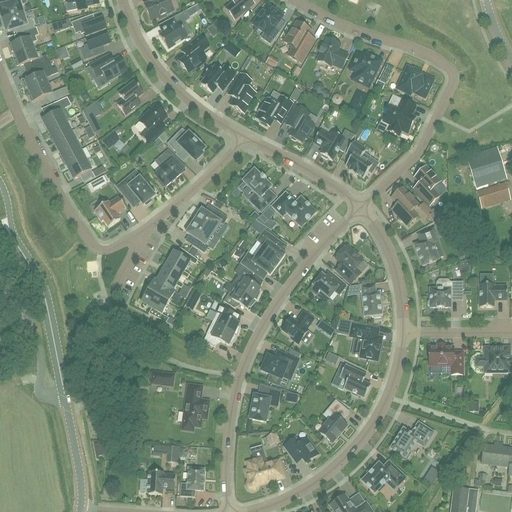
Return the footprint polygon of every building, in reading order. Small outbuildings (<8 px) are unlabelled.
[(9,0),(11,4),(7,5),(7,6),(0,7),(0,16),(1,21),(25,13),(23,6),(27,4),(25,0),(9,0)] [(67,0),(68,4),(76,3),(78,11),(87,9),(86,7),(98,5),(97,0),(67,0)] [(144,6),(146,9),(151,21),(159,18),(159,20),(166,17),(165,16),(173,12),(168,0),(147,0),(149,4),(144,6)] [(253,5),(249,0),(229,0),(233,3),(225,9),(234,20),(253,5)] [(201,10),(198,5),(187,11),(191,16),(201,10)] [(261,14),(257,19),(253,25),(264,34),(261,38),(270,45),(279,33),(274,29),(282,17),(267,6),(266,7),(264,6),(259,13),(261,14)] [(169,21),(159,26),(164,34),(159,37),(168,50),(187,38),(186,36),(180,27),(185,23),(190,20),(189,18),(185,12),(169,21)] [(35,29),(32,19),(27,21),(25,13),(1,21),(4,29),(5,30),(6,32),(15,30),(18,29),(20,35),(24,34),(24,33),(35,29)] [(105,32),(105,33),(107,32),(102,20),(85,26),(82,20),(71,24),(75,35),(80,33),(81,35),(84,34),(86,39),(105,32)] [(314,41),(307,37),(310,32),(296,24),(294,28),(293,28),(284,43),(293,48),(288,57),(300,64),(314,41)] [(220,36),(216,28),(208,31),(212,39),(220,36)] [(15,57),(33,50),(31,44),(37,42),(36,38),(39,36),(36,29),(35,29),(24,33),(24,34),(26,40),(11,46),(11,47),(9,47),(11,53),(13,52),(15,57)] [(93,51),(103,47),(110,44),(105,33),(105,32),(86,39),(85,40),(87,46),(84,47),(85,49),(80,50),(84,62),(95,57),(93,51)] [(182,52),(186,57),(179,62),(180,64),(180,66),(183,69),(185,69),(188,74),(196,68),(197,69),(205,63),(204,62),(206,61),(200,54),(208,47),(200,37),(182,52)] [(347,57),(337,52),(340,46),(338,45),(339,44),(333,41),(332,43),(327,40),(324,48),(322,47),(319,54),(321,55),(317,62),(330,68),(331,65),(342,70),(347,57)] [(228,53),(234,46),(230,43),(224,50),(228,53)] [(37,69),(50,63),(47,56),(42,58),(40,54),(35,54),(33,50),(15,57),(17,61),(15,62),(17,67),(19,67),(34,62),(37,69)] [(368,87),(380,63),(380,62),(375,60),(376,58),(368,55),(368,56),(365,55),(364,59),(358,56),(351,70),(357,73),(353,80),(368,87)] [(103,74),(108,82),(126,72),(119,59),(113,63),(109,56),(85,70),(92,81),(103,74)] [(271,60),(268,64),(276,70),(280,66),(271,60)] [(53,71),(50,63),(37,69),(40,76),(25,82),(25,83),(23,83),(26,89),(27,88),(29,92),(47,85),(45,79),(51,77),(49,72),(53,71)] [(76,71),(86,67),(84,63),(74,67),(76,71)] [(386,86),(394,70),(387,66),(379,82),(386,86)] [(222,93),(229,84),(235,76),(225,67),(221,72),(215,68),(213,70),(210,68),(202,79),(205,80),(201,85),(212,94),(217,88),(222,93)] [(419,77),(420,73),(414,70),(413,71),(407,68),(397,89),(410,95),(411,92),(424,99),(433,81),(424,77),(423,79),(419,77)] [(228,96),(234,100),(230,106),(244,114),(255,95),(246,90),(251,82),(240,76),(228,96)] [(140,105),(136,99),(143,94),(134,83),(118,95),(123,101),(117,106),(125,117),(140,105)] [(47,85),(29,92),(31,97),(29,97),(32,103),(33,102),(34,103),(52,95),(47,85)] [(66,88),(53,94),(57,101),(69,95),(66,88)] [(329,94),(323,90),(320,95),(326,99),(329,94)] [(349,112),(358,117),(367,99),(358,94),(349,112)] [(385,122),(384,123),(390,126),(387,131),(388,132),(398,137),(401,131),(404,133),(407,134),(409,130),(415,119),(411,117),(415,108),(411,106),(402,102),(403,100),(392,96),(387,107),(391,109),(387,117),(385,122)] [(280,125),(284,119),(292,105),(281,98),(276,105),(268,100),(263,108),(262,107),(258,113),(260,114),(256,120),(261,123),(260,125),(266,129),(267,127),(269,128),(273,121),(280,125)] [(47,131),(65,122),(60,113),(71,107),(67,99),(54,105),(58,113),(42,121),(47,131)] [(164,129),(160,125),(166,119),(165,118),(165,115),(161,111),(159,111),(155,107),(139,123),(146,130),(140,136),(149,145),(164,129)] [(296,108),(290,118),(286,126),(293,130),(289,137),(291,138),(291,140),(294,142),(297,142),(302,145),(305,139),(306,140),(314,126),(306,122),(309,115),(296,108)] [(72,109),(65,112),(67,118),(74,116),(72,109)] [(80,114),(73,118),(75,122),(78,121),(81,126),(86,124),(80,114)] [(70,132),(65,122),(47,131),(53,141),(70,132)] [(58,151),(75,142),(70,132),(53,141),(58,151)] [(332,162),(344,141),(332,134),(330,137),(320,132),(313,144),(323,150),(320,155),(322,156),(321,157),(327,161),(328,159),(332,162)] [(347,132),(344,138),(353,142),(356,136),(347,132)] [(166,134),(157,145),(162,150),(171,138),(166,134)] [(167,145),(177,154),(177,155),(182,151),(183,153),(184,151),(195,162),(196,161),(198,163),(202,158),(201,156),(202,155),(200,154),(204,150),(199,145),(200,145),(194,139),(193,140),(188,135),(182,141),(176,136),(167,145)] [(75,142),(58,151),(63,161),(80,152),(75,142)] [(351,159),(345,167),(350,170),(348,173),(355,177),(356,175),(363,179),(368,173),(371,175),(378,165),(369,158),(374,152),(365,146),(363,149),(354,143),(346,155),(351,159)] [(475,190),(506,180),(496,149),(466,159),(475,190)] [(162,171),(155,177),(158,181),(157,182),(163,189),(164,188),(165,189),(182,175),(181,173),(175,166),(179,162),(168,151),(162,156),(157,160),(164,168),(162,171)] [(80,152),(63,161),(68,171),(86,161),(80,152)] [(143,155),(138,159),(143,165),(148,161),(143,155)] [(86,161),(68,171),(73,181),(91,171),(86,161)] [(105,173),(102,168),(92,174),(95,179),(105,173)] [(414,189),(421,197),(430,206),(439,198),(432,190),(440,183),(426,168),(414,178),(419,184),(414,189)] [(276,198),(269,190),(271,188),(271,187),(255,172),(254,171),(253,171),(254,172),(253,173),(252,172),(246,177),(247,178),(243,182),(243,183),(255,194),(248,201),(261,213),(276,198)] [(103,178),(96,182),(100,189),(106,184),(103,178)] [(117,188),(127,200),(133,208),(140,203),(143,206),(145,205),(146,207),(152,202),(150,201),(155,197),(140,178),(131,186),(127,180),(117,188)] [(482,210),(509,201),(505,186),(477,194),(482,210)] [(392,210),(399,218),(407,227),(417,218),(411,212),(418,206),(402,190),(392,199),(397,206),(392,210)] [(281,198),(272,208),(277,213),(282,217),(286,213),(301,229),(316,213),(301,198),(296,203),(286,194),(281,198)] [(108,203),(94,213),(101,223),(103,222),(108,229),(120,221),(117,216),(126,209),(118,198),(109,204),(108,203)] [(269,209),(256,222),(262,226),(263,226),(267,228),(271,231),(277,225),(271,219),(275,215),(269,209)] [(194,222),(213,235),(220,224),(223,225),(227,219),(215,211),(211,217),(201,210),(201,212),(199,210),(195,217),(197,218),(194,222)] [(438,220),(433,214),(428,218),(433,223),(438,220)] [(256,221),(250,228),(257,233),(262,226),(256,222),(256,221)] [(213,235),(194,222),(191,226),(189,225),(185,232),(187,233),(186,234),(196,240),(192,246),(204,254),(209,248),(206,246),(213,235)] [(434,230),(425,233),(417,236),(420,244),(414,246),(422,267),(438,260),(438,259),(433,245),(438,243),(439,243),(434,230)] [(264,247),(259,253),(277,266),(285,255),(282,253),(286,248),(264,232),(257,242),(264,247)] [(337,258),(335,260),(342,266),(336,272),(342,277),(351,286),(361,275),(368,267),(363,262),(347,247),(342,253),(340,253),(337,256),(337,258)] [(173,253),(168,263),(184,273),(190,263),(195,266),(198,261),(190,256),(187,261),(173,253)] [(270,277),(277,266),(259,253),(255,259),(248,254),(241,265),(263,281),(267,275),(270,277)] [(184,273),(168,263),(162,273),(178,282),(182,276),(187,280),(187,279),(189,276),(184,273)] [(254,278),(243,271),(240,277),(238,275),(232,286),(238,290),(256,302),(260,294),(258,293),(260,290),(251,283),(254,278)] [(386,272),(379,271),(377,279),(384,280),(386,272)] [(156,282),(173,292),(176,286),(181,289),(184,286),(178,282),(162,273),(156,282)] [(327,273),(324,277),(321,275),(309,290),(316,295),(319,292),(329,299),(334,293),(339,296),(346,288),(327,273)] [(175,293),(173,292),(156,282),(154,281),(149,289),(146,295),(141,303),(151,309),(148,315),(166,323),(169,319),(162,315),(166,307),(167,307),(169,305),(170,301),(175,293)] [(450,297),(462,297),(462,283),(450,283),(448,281),(439,281),(436,283),(436,290),(430,290),(430,301),(428,303),(428,306),(430,307),(430,309),(450,308),(450,297)] [(497,300),(497,301),(506,301),(506,287),(493,287),(493,286),(479,286),(479,308),(493,308),(493,300),(497,300)] [(362,296),(361,296),(364,318),(374,317),(374,319),(381,318),(381,316),(382,316),(380,294),(376,294),(375,287),(361,289),(362,296)] [(256,302),(238,290),(234,296),(229,293),(223,302),(234,309),(237,304),(247,310),(249,307),(250,308),(256,302)] [(193,292),(190,297),(197,301),(200,295),(193,292)] [(212,325),(237,337),(239,328),(238,327),(239,324),(229,319),(231,314),(220,308),(212,325)] [(290,319),(282,331),(292,339),(291,340),(298,346),(300,342),(307,347),(315,337),(308,332),(306,331),(314,320),(303,313),(296,323),(290,319)] [(344,333),(346,321),(340,320),(335,331),(344,333)] [(237,337),(212,325),(203,343),(214,348),(218,341),(228,346),(230,343),(231,344),(233,342),(237,337)] [(382,340),(377,339),(379,330),(352,325),(350,338),(358,340),(358,338),(363,340),(360,359),(377,362),(382,340)] [(462,353),(453,353),(453,348),(445,348),(445,346),(438,346),(438,348),(429,348),(429,366),(451,366),(451,376),(462,376),(462,353)] [(510,348),(501,348),(484,348),(484,359),(478,359),(476,360),(475,362),(475,365),(476,367),(478,368),(484,368),(484,374),(510,374),(510,369),(511,368),(511,358),(510,359),(510,348)] [(264,368),(263,371),(266,373),(266,374),(269,375),(267,381),(278,386),(281,380),(282,378),(289,381),(290,381),(298,361),(282,354),(277,352),(274,360),(267,357),(263,367),(264,368)] [(364,399),(370,386),(363,383),(366,376),(345,366),(340,378),(347,381),(343,390),(351,393),(351,395),(357,398),(359,397),(364,399)] [(151,383),(172,386),(174,375),(153,372),(151,383)] [(193,428),(193,427),(200,428),(201,419),(206,420),(208,403),(200,402),(201,388),(188,386),(183,425),(183,426),(183,427),(183,428),(184,429),(185,430),(186,431),(187,431),(188,431),(189,431),(190,431),(191,430),(192,429),(193,428)] [(254,396),(249,420),(250,420),(265,423),(266,423),(266,422),(265,422),(266,421),(268,421),(270,413),(267,412),(268,407),(270,400),(279,402),(281,392),(268,388),(266,399),(257,397),(254,397),(254,396)] [(328,422),(319,433),(332,444),(346,427),(341,422),(338,420),(341,417),(343,419),(348,413),(336,402),(327,412),(333,417),(328,422)] [(403,429),(390,449),(399,455),(397,457),(406,463),(411,454),(409,453),(415,443),(424,449),(434,433),(418,423),(411,434),(403,429)] [(277,436),(267,439),(269,447),(279,444),(277,436)] [(296,464),(302,460),(306,465),(319,455),(307,439),(299,445),(295,439),(284,447),(296,464)] [(498,444),(494,443),(493,448),(483,446),(481,464),(495,466),(498,444)] [(498,444),(495,466),(509,468),(511,458),(511,450),(502,449),(503,444),(498,444)] [(169,448),(168,455),(168,464),(171,464),(171,468),(177,468),(179,448),(169,448)] [(249,470),(246,471),(249,481),(248,483),(247,484),(247,486),(248,488),(248,489),(250,490),(251,490),(253,491),(255,490),(256,489),(257,487),(258,486),(259,486),(260,485),(260,484),(261,484),(260,483),(265,481),(266,482),(266,483),(267,483),(268,483),(283,478),(278,462),(266,465),(263,454),(251,457),(253,462),(247,464),(249,470)] [(388,462),(383,467),(379,463),(361,482),(375,494),(384,484),(393,492),(406,479),(388,462)] [(195,491),(203,492),(204,471),(188,470),(187,485),(181,485),(180,497),(194,498),(195,491)] [(141,481),(140,493),(148,494),(148,495),(161,496),(162,488),(167,489),(174,490),(175,477),(163,476),(163,474),(150,473),(150,475),(147,475),(146,481),(141,481)] [(371,511),(366,505),(358,510),(356,508),(354,510),(344,496),(330,506),(334,511),(371,511)]
